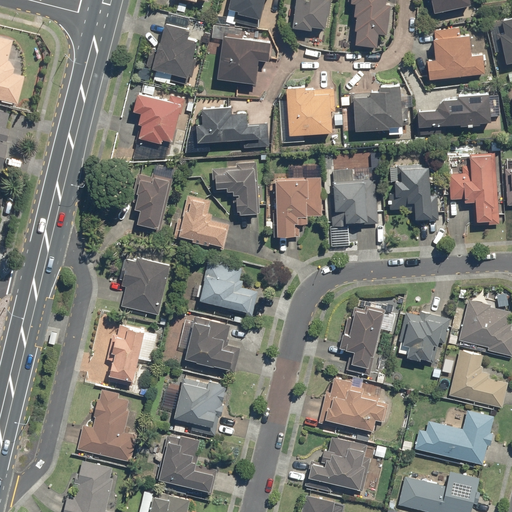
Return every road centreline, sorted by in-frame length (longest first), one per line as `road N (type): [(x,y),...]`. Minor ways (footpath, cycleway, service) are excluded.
road 1 (residential): [(251,511),(300,307),(316,287),(333,275),(511,264)]
road 2 (residential): [(52,213),(82,273),(40,464),(0,496)]
road 3 (secondary): [(102,19),(52,213)]
road 4 (secondary): [(36,274),(0,435)]
